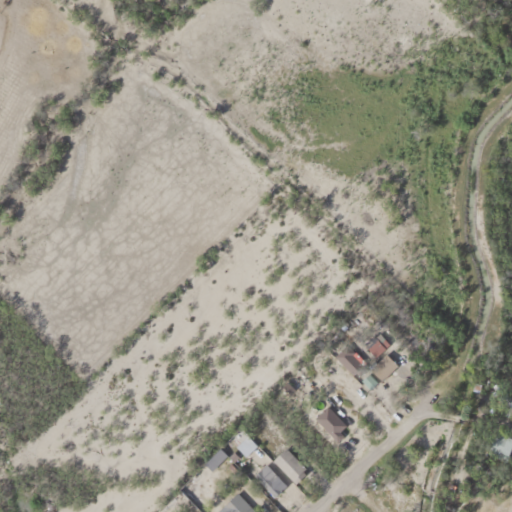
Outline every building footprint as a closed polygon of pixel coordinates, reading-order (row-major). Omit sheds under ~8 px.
[(366,354),(381,348),(377,335),(362,341),(366,354)] [(378,377),(395,363),(383,349),(366,363),(378,377)] [(511,438),(511,436),(494,427),(485,443),(504,453),(511,438)] [(269,456),(293,480),(305,468),(282,444),(269,456)] [(250,472),(270,494),(283,482),(263,460),(250,472)] [(214,511),(245,511),(251,507),(233,489),(212,510),(214,511)]
